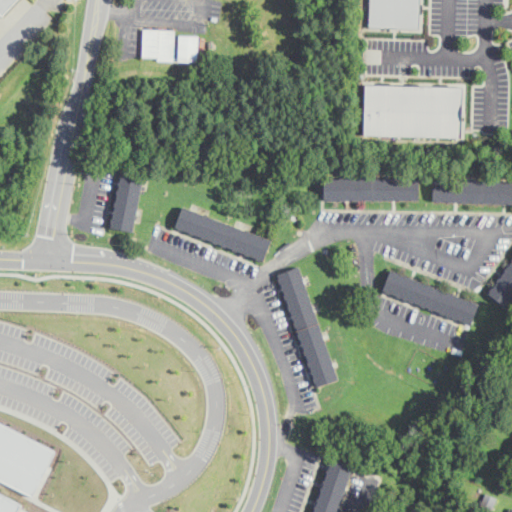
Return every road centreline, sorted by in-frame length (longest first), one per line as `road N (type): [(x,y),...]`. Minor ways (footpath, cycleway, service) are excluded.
road 1 (residential): [(221,315),(274,263),(316,237),(346,230),(497,231),(468,268),(374,226)]
road 2 (residential): [(251,511),(267,467),(269,415),(251,359),(221,315),(184,288),(131,266),(0,257)]
road 3 (residential): [(45,259),(98,0)]
